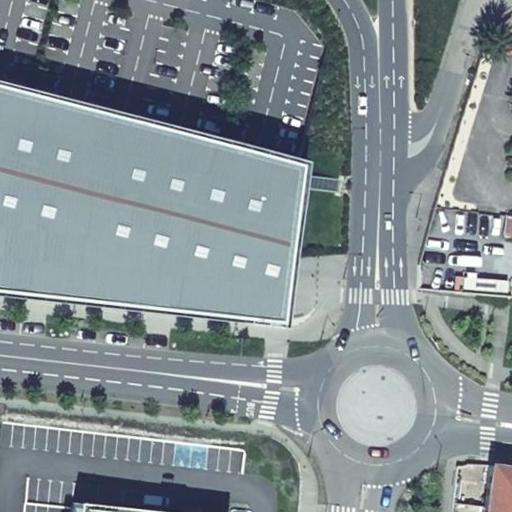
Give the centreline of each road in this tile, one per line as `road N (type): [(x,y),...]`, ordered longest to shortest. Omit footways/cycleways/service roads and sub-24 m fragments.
road 1 (residential): [(379,350),(382,156),(416,151),(434,121),(473,0)]
road 2 (secondary): [(323,389),(0,355)]
